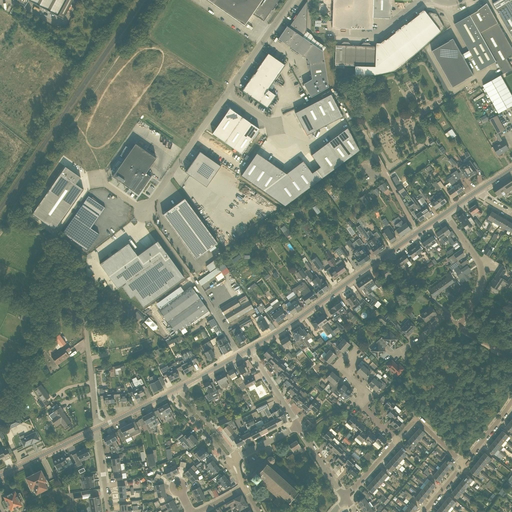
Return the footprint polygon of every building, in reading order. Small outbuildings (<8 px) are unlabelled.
[(12,0),(25,6),(28,1),(63,19),(72,0),(12,0)] [(207,0),(245,25),(253,13),(263,20),(277,0),(207,0)] [(372,29),(372,19),(372,17),(390,18),(390,0),(333,0),(332,28),(372,29)] [(493,4),(509,31),(511,36),(511,0),(498,0),(493,3),(493,4)] [(278,39),(287,45),(304,56),(312,44),(303,37),(306,32),(306,33),(307,1),(307,2),(289,27),(286,26),(287,26),(278,39)] [(496,61),(497,61),(504,74),(511,69),(511,67),(507,58),(511,55),(511,47),(488,5),(487,3),(478,10),(479,11),(470,15),(496,61)] [(429,41),(440,31),(444,28),(436,14),(429,12),(427,14),(424,10),(415,17),(413,15),(410,17),(429,41)] [(470,15),(455,24),(480,70),(496,61),(470,15)] [(418,51),(429,41),(410,17),(408,19),(409,22),(400,29),(418,51)] [(406,61),(418,51),(400,29),(391,36),(389,34),(387,36),(406,61)] [(399,68),(406,61),(387,36),(384,38),(386,40),(381,44),(396,70),(399,68)] [(452,87),(474,75),(453,39),(431,51),(452,87)] [(341,45),(336,45),(335,65),(342,65),(344,65),(345,65),(346,42),(343,42),(341,45)] [(348,43),(346,42),(345,65),(355,66),(356,46),(351,46),(351,45),(348,43)] [(365,65),(366,43),(363,43),(361,46),(356,46),(355,66),(355,79),(368,76),(365,65)] [(376,47),(371,46),(368,43),(366,43),(365,65),(368,76),(377,74),(375,67),(376,47)] [(309,62),(324,59),(323,51),(312,44),(304,56),(309,60),(309,62)] [(376,44),(376,47),(375,67),(377,74),(396,70),(381,44),(376,44)] [(125,61),(109,85),(173,130),(193,102),(184,96),(194,83),(144,48),(131,66),(125,61)] [(285,65),(268,53),(242,90),(267,108),(276,95),(268,90),(285,65)] [(311,72),(326,69),(324,59),(309,62),(311,72)] [(326,69),(311,72),(312,79),(303,84),(311,97),(328,87),(326,69)] [(511,95),(501,76),(484,85),(499,113),(511,105),(511,95)] [(295,113),(307,135),(343,116),(331,94),(295,113)] [(227,113),(216,128),(215,129),(213,133),(212,134),(242,154),(259,129),(232,110),(230,109),(228,111),(227,113)] [(505,129),(496,116),(489,120),(498,133),(495,135),(500,142),(500,143),(503,141),(498,133),(505,129)] [(317,163),(320,167),(316,170),(322,178),(359,150),(347,128),(311,155),(317,163)] [(452,129),(444,134),(447,138),(450,135),(452,138),(456,136),(452,129)] [(493,146),(498,155),(504,151),(505,152),(509,149),(504,140),(503,141),(500,143),(500,142),(493,146)] [(135,144),(113,177),(138,195),(151,177),(146,173),(156,158),(135,144)] [(206,187),(221,166),(200,151),(200,152),(185,172),(206,187)] [(322,179),(322,178),(316,170),(312,173),(303,161),(286,174),(257,153),(241,176),(285,207),(322,179)] [(458,164),(451,158),(449,160),(454,168),(458,164)] [(464,164),(472,176),(473,175),(474,175),(475,175),(476,175),(475,172),(476,171),(472,165),(473,165),(470,160),(464,164)] [(462,172),(466,177),(466,178),(468,177),(470,179),(470,178),(471,177),(472,177),(472,176),(464,164),(458,168),(461,173),(462,172)] [(55,230),(84,189),(76,183),(80,177),(65,166),(32,213),(55,230)] [(400,183),(396,176),(392,178),(396,185),(400,183)] [(511,181),(509,178),(493,189),(498,195),(500,198),(506,194),(511,189),(511,181)] [(458,194),(463,190),(459,184),(457,184),(455,181),(452,183),(455,186),(453,188),(458,194)] [(384,183),(379,186),(377,187),(379,190),(381,189),(383,192),(388,189),(384,183)] [(453,188),(449,183),(445,185),(447,187),(449,190),(447,191),(452,198),(458,194),(453,188)] [(405,191),(401,185),(397,188),(396,188),(400,194),(405,191)] [(424,193),(424,192),(421,188),(418,190),(421,194),(424,200),(427,198),(424,193)] [(326,193),(323,189),(319,192),(322,195),(324,199),(329,196),(326,192),(326,193)] [(444,203),(446,202),(442,195),(441,195),(439,193),(434,196),(441,207),(444,205),(444,203)] [(365,195),(360,198),(364,204),(369,201),(365,195)] [(433,195),(428,199),(431,203),(435,209),(438,207),(439,208),(441,207),(434,196),(433,195)] [(88,250),(99,234),(91,228),(105,208),(88,196),(63,233),(88,250)] [(163,215),(195,259),(217,243),(185,198),(163,215)] [(425,218),(430,214),(426,207),(422,210),(421,208),(422,207),(418,200),(414,203),(416,205),(425,218)] [(316,205),(312,208),(317,214),(320,212),(316,205)] [(416,205),(409,210),(416,219),(417,218),(420,221),(425,218),(416,205)] [(478,213),(479,214),(481,215),(482,212),(479,210),(476,205),(472,207),(470,208),(470,209),(469,209),(474,216),(478,213)] [(498,215),(492,212),(488,219),(493,222),(498,215)] [(457,218),(462,224),(460,225),(463,228),(464,227),(466,230),(470,227),(475,223),(471,217),(468,219),(466,215),(465,216),(463,214),(460,215),(461,216),(457,218)] [(493,222),(500,226),(504,219),(498,215),(493,222)] [(404,224),(398,216),(395,219),(405,233),(411,229),(406,223),(404,224)] [(395,230),(400,237),(405,233),(395,219),(392,221),(398,229),(395,230)] [(504,231),(506,229),(510,222),(504,219),(500,226),(498,228),(503,231),(504,232),(504,231)] [(311,234),(302,222),(299,224),(308,236),(311,234)] [(351,226),(348,228),(353,235),(356,233),(351,226)] [(447,234),(450,232),(446,226),(441,230),(445,236),(447,234)] [(391,243),(395,240),(396,239),(388,227),(383,230),(384,232),(387,236),(391,243)] [(445,236),(441,230),(435,234),(439,239),(438,240),(441,245),(448,240),(447,238),(445,236)] [(366,243),(375,255),(380,251),(367,234),(365,231),(362,233),(368,242),(366,243)] [(385,248),(378,238),(376,236),(374,237),(373,235),(370,231),(370,232),(367,234),(380,251),(385,248)] [(431,246),(436,242),(432,236),(427,240),(431,246)] [(455,250),(460,247),(458,244),(455,246),(448,237),(447,238),(448,240),(448,241),(453,247),(455,250)] [(365,262),(370,258),(363,249),(362,250),(359,246),(363,243),(359,238),(355,241),(352,244),(365,262)] [(426,250),(428,253),(431,250),(433,252),(435,251),(433,248),(431,246),(427,240),(422,243),(426,250)] [(137,255),(129,243),(100,264),(118,289),(122,286),(131,298),(135,295),(143,307),(184,277),(158,241),(137,255)] [(353,255),(360,265),(365,262),(352,244),(349,246),(355,254),(353,255)] [(338,247),(339,248),(343,254),(346,257),(349,255),(345,249),(342,245),(338,247)] [(422,251),(418,245),(413,249),(417,255),(422,251)] [(339,248),(335,251),(339,257),(343,254),(339,248)] [(484,253),(487,255),(489,257),(493,251),(489,249),(487,248),(485,251),(484,253)] [(413,249),(408,252),(412,258),(417,255),(413,249)] [(458,260),(464,255),(460,250),(447,259),(451,264),(449,266),(452,270),(454,269),(458,266),(461,264),(460,264),(458,260)] [(408,266),(409,266),(406,262),(409,261),(405,255),(399,258),(409,271),(411,270),(408,266)] [(302,259),(304,264),(308,270),(312,268),(305,257),(302,259)] [(331,259),(330,260),(340,274),(341,274),(343,273),(343,272),(346,270),(342,265),(344,263),(341,259),(335,263),(332,258),(331,259)] [(399,258),(394,262),(401,272),(405,269),(407,273),(409,271),(399,258)] [(318,259),(313,262),(320,271),(325,268),(318,259)] [(209,271),(218,266),(215,260),(206,265),(209,271)] [(327,262),(330,265),(331,267),(326,270),(329,274),(330,274),(334,279),(337,276),(337,277),(338,276),(340,274),(330,260),(327,262)] [(470,269),(467,266),(466,266),(463,262),(460,264),(461,264),(463,268),(460,270),(458,266),(454,269),(459,276),(458,277),(460,279),(463,277),(466,281),(469,279),(472,277),(468,271),(470,269)] [(218,267),(198,281),(201,286),(202,286),(201,285),(221,271),(218,267)] [(394,284),(396,281),(392,275),(392,274),(387,267),(380,272),(385,278),(388,276),(389,277),(394,284)] [(310,273),(307,275),(310,278),(311,281),(314,285),(313,286),(319,295),(324,292),(313,276),(310,273)] [(451,273),(449,275),(448,274),(445,276),(447,278),(444,279),(448,285),(450,283),(451,285),(457,281),(451,273)] [(322,283),(316,274),(313,276),(324,292),(328,288),(323,282),(322,283)] [(511,274),(508,281),(504,279),(503,278),(497,274),(493,281),(492,280),(489,284),(493,287),(497,289),(500,284),(504,286),(505,286),(506,285),(511,288),(511,274)] [(374,282),(369,276),(362,281),(366,287),(365,288),(369,293),(372,292),(368,286),(374,282)] [(415,281),(418,286),(423,282),(420,278),(415,281)] [(448,285),(444,279),(436,285),(441,292),(448,286),(447,285),(448,285)] [(370,302),(377,308),(380,304),(377,301),(378,301),(369,293),(365,288),(366,287),(362,281),(357,284),(361,291),(362,290),(366,295),(371,299),(370,302)] [(311,301),(315,298),(305,283),(303,282),(299,284),(301,287),(311,301)] [(255,283),(250,287),(247,289),(250,292),(253,290),(252,289),(256,285),(255,283)] [(427,289),(434,298),(437,295),(435,294),(438,292),(439,293),(441,292),(436,285),(431,289),(430,287),(427,289)] [(193,322),(195,324),(210,313),(209,311),(191,286),(184,291),(180,286),(156,304),(160,309),(159,310),(176,334),(193,322)] [(306,304),(307,304),(311,301),(301,287),(299,289),(303,296),(302,297),(306,304)] [(290,302),(292,304),(297,311),(301,308),(298,304),(301,302),(297,297),(295,294),(288,299),(290,302)] [(220,309),(225,318),(228,322),(231,326),(255,312),(250,303),(246,295),(237,300),(236,299),(220,309)] [(368,304),(369,304),(363,298),(362,298),(360,300),(358,302),(356,299),(355,300),(352,296),(350,298),(349,297),(346,298),(347,299),(346,300),(351,307),(352,306),(356,311),(361,307),(360,305),(363,303),(364,305),(366,304),(368,304)] [(288,308),(292,314),(297,311),(292,304),(287,307),(284,303),(282,305),(285,310),(288,308)] [(335,305),(334,306),(339,314),(340,314),(342,312),(345,314),(347,312),(345,310),(340,303),(335,306),(335,305)] [(372,310),(370,312),(369,313),(373,316),(377,311),(372,307),(369,304),(368,304),(368,305),(372,310)] [(274,319),(277,323),(281,319),(276,312),(271,305),(266,309),(264,310),(268,315),(267,315),(271,321),(274,319)] [(281,319),(286,316),(283,312),(285,310),(282,305),(277,309),(279,311),(276,312),(281,319)] [(339,314),(334,306),(332,307),(333,308),(328,311),(334,318),(335,321),(341,316),(340,314),(339,314)] [(420,315),(426,322),(431,318),(436,314),(430,306),(425,310),(426,311),(420,315)] [(135,313),(142,320),(145,318),(138,310),(135,313)] [(387,320),(393,314),(390,311),(384,318),(387,320)] [(267,324),(270,322),(265,316),(263,317),(261,314),(255,318),(257,323),(258,324),(257,325),(260,329),(261,328),(262,331),(269,327),(267,324)] [(333,332),(330,327),(326,322),(328,321),(323,315),(319,318),(330,333),(333,337),(335,335),(333,332)] [(389,321),(388,321),(387,320),(384,318),(381,315),(377,319),(385,326),(389,322),(389,321)] [(237,330),(235,328),(232,330),(235,336),(239,343),(240,342),(241,343),(243,342),(243,341),(246,339),(241,332),(245,330),(243,326),(251,321),(249,317),(238,323),(241,328),(237,330)] [(214,318),(208,322),(212,328),(213,328),(218,336),(215,338),(221,350),(220,351),(222,355),(221,354),(223,353),(223,354),(231,349),(228,342),(224,337),(218,325),(214,318)] [(316,330),(320,327),(321,326),(328,335),(330,333),(319,318),(311,323),(316,330)] [(389,321),(389,322),(394,327),(398,324),(392,318),(389,321)] [(401,329),(408,336),(411,333),(413,331),(413,330),(415,327),(409,321),(401,329)] [(307,334),(303,329),(302,330),(300,327),(296,329),(302,338),(305,343),(308,341),(307,340),(311,338),(308,333),(307,334)] [(294,335),(293,336),(296,341),(297,341),(300,345),(304,342),(301,338),(302,338),(296,329),(292,331),(294,335)] [(379,340),(385,347),(388,344),(390,347),(397,339),(391,333),(390,332),(387,334),(383,338),(382,337),(379,340)] [(66,343),(60,335),(54,338),(60,347),(66,343)] [(337,340),(340,343),(347,348),(350,344),(346,341),(348,339),(344,335),(342,337),(341,336),(337,340)] [(291,343),(287,337),(280,341),(284,348),(287,346),(290,350),(294,347),(291,343)] [(212,352),(211,349),(214,348),(209,341),(208,340),(206,342),(206,343),(204,344),(205,344),(201,346),(205,352),(209,360),(210,359),(210,360),(212,359),(212,358),(215,357),(214,355),(215,355),(214,354),(213,352),(212,352)] [(327,342),(330,345),(330,346),(335,350),(337,347),(343,353),(347,348),(340,343),(336,347),(329,340),(327,342)] [(383,349),(385,347),(379,340),(376,343),(377,344),(373,348),(370,351),(372,352),(378,358),(385,351),(383,349)] [(67,345),(63,348),(52,356),(57,364),(69,356),(66,353),(71,350),(67,345)] [(326,354),(333,360),(336,355),(333,352),(335,350),(330,346),(328,348),(330,350),(326,354)] [(275,354),(269,349),(270,347),(263,355),(264,354),(267,357),(265,359),(269,361),(274,356),(275,354)] [(303,350),(298,352),(299,354),(296,356),(303,368),(311,364),(303,350)] [(319,359),(323,363),(325,360),(329,364),(333,360),(326,354),(324,352),(320,356),(321,356),(319,359)] [(194,354),(191,355),(191,354),(187,356),(187,357),(184,359),(190,371),(194,368),(192,364),(197,361),(194,354)] [(280,361),(274,356),(269,361),(267,363),(268,363),(269,362),(272,364),(270,366),(273,369),(280,361)] [(183,369),(185,373),(190,371),(184,359),(180,361),(179,360),(175,362),(180,370),(183,369)] [(392,360),(390,362),(387,365),(397,376),(400,373),(400,372),(403,369),(404,369),(399,364),(397,366),(392,360)] [(287,367),(280,361),(273,369),(277,372),(278,370),(281,373),(285,369),(287,367)] [(362,361),(358,365),(360,368),(357,371),(361,375),(367,368),(362,365),(363,364),(364,363),(362,361)] [(175,379),(179,376),(177,372),(180,370),(175,362),(172,364),(172,365),(168,367),(175,379)] [(241,376),(243,380),(244,382),(246,381),(245,378),(244,379),(242,374),(244,373),(245,376),(249,374),(248,371),(246,367),(245,367),(243,363),(240,365),(239,364),(238,365),(237,366),(237,367),(241,374),(240,375),(241,376)] [(168,377),(170,381),(175,379),(168,367),(167,365),(160,369),(164,378),(168,377)] [(368,366),(367,368),(361,375),(365,379),(368,375),(371,377),(375,372),(368,366)] [(233,369),(227,372),(231,379),(237,375),(233,369)] [(284,382),(290,376),(291,374),(285,369),(281,373),(278,376),(279,376),(280,375),(283,378),(281,380),(284,382)] [(328,375),(326,373),(322,378),(324,380),(326,378),(330,381),(336,375),(332,371),(328,375)] [(223,388),(226,387),(229,385),(226,380),(228,379),(224,372),(220,375),(215,377),(219,384),(220,383),(223,388)] [(375,372),(371,377),(373,379),(368,384),(372,388),(380,379),(376,376),(377,374),(375,372)] [(150,384),(154,392),(163,387),(162,386),(165,384),(164,381),(161,376),(158,378),(159,379),(157,380),(154,375),(150,378),(152,383),(150,384)] [(330,390),(333,392),(334,391),(338,386),(335,384),(340,379),(336,375),(330,381),(328,384),(332,388),(331,389),(330,390)] [(239,384),(242,389),(246,387),(244,382),(243,380),(241,376),(235,379),(238,385),(239,384)] [(295,377),(293,379),(290,376),(284,382),(283,384),(284,383),(287,385),(286,387),(289,390),(294,385),(296,382),(298,380),(295,377)] [(246,387),(256,382),(253,377),(246,381),(244,382),(246,387)] [(138,382),(134,383),(140,397),(145,394),(143,390),(146,388),(143,383),(141,379),(138,380),(138,382)] [(380,388),(382,390),(386,385),(380,379),(372,388),(377,392),(380,388)] [(133,394),(136,399),(140,397),(134,383),(133,381),(130,383),(132,388),(128,390),(130,396),(133,394)] [(216,390),(212,382),(210,383),(208,381),(203,384),(209,394),(210,396),(211,399),(219,396),(217,392),(216,390)] [(260,398),(267,394),(262,385),(256,388),(255,384),(248,388),(250,391),(255,389),(260,398)] [(339,397),(347,388),(343,384),(341,387),(339,385),(338,386),(334,391),(333,392),(339,398),(339,397)] [(44,389),(41,385),(34,390),(41,400),(38,402),(42,407),(48,404),(45,400),(50,397),(45,391),(43,390),(44,389)] [(300,390),(294,385),(289,390),(287,392),(288,391),(291,394),(290,396),(293,398),(300,390)] [(126,393),(124,388),(120,388),(120,386),(116,387),(117,390),(117,391),(117,397),(121,397),(121,402),(127,401),(126,393)] [(104,404),(109,403),(108,391),(108,389),(103,389),(103,388),(100,389),(100,393),(100,399),(104,398),(104,404)] [(344,400),(347,402),(351,397),(348,395),(352,392),(347,388),(339,397),(343,401),(344,400)] [(305,398),(301,395),(304,393),(300,390),(293,398),(291,400),(292,400),(293,399),(296,401),(294,403),(297,406),(305,398)] [(109,403),(115,402),(114,397),(117,397),(117,391),(108,391),(109,403)] [(306,396),(305,398),(297,406),(301,409),(302,407),(305,410),(304,411),(307,408),(313,402),(306,396)] [(396,404),(390,399),(391,398),(390,398),(383,406),(384,405),(387,408),(388,408),(391,410),(395,406),(396,404)] [(314,400),(313,402),(307,408),(310,411),(311,410),(315,413),(321,406),(315,401),(314,400)] [(171,410),(167,403),(162,406),(169,418),(170,419),(170,422),(174,420),(172,416),(174,415),(171,410)] [(52,407),(55,411),(54,412),(56,415),(51,418),(55,424),(56,426),(61,422),(65,428),(71,423),(64,414),(63,414),(61,411),(63,410),(60,407),(59,407),(57,404),(52,407)] [(267,404),(256,409),(258,413),(263,410),(267,408),(268,407),(267,404)] [(159,417),(163,415),(166,420),(169,418),(162,406),(157,409),(158,410),(155,411),(159,417)] [(391,417),(394,419),(397,415),(401,411),(395,406),(391,410),(386,415),(387,414),(390,417),(391,417)] [(283,414),(280,408),(271,414),(267,408),(263,410),(270,421),(273,419),(278,426),(281,424),(281,425),(287,421),(283,414)] [(152,411),(147,414),(154,427),(155,428),(154,429),(154,430),(154,433),(158,432),(157,425),(161,422),(159,417),(156,419),(153,412),(152,411)] [(351,430),(353,428),(362,418),(358,422),(355,420),(356,419),(355,419),(352,417),(353,416),(353,415),(352,416),(350,414),(350,413),(343,421),(345,423),(346,424),(345,425),(351,430)] [(147,414),(142,417),(143,418),(143,419),(146,423),(146,424),(145,424),(148,430),(151,428),(154,427),(147,414)] [(404,421),(397,415),(394,419),(389,424),(389,425),(391,423),(394,426),(393,426),(393,427),(393,426),(396,429),(395,430),(396,430),(398,428),(400,430),(400,431),(406,424),(403,422),(404,421)] [(21,424),(17,416),(6,422),(9,429),(21,424)] [(362,418),(353,428),(359,434),(364,428),(361,425),(362,425),(362,424),(361,425),(358,423),(362,418)] [(270,421),(264,424),(268,431),(278,426),(273,419),(270,421)] [(220,425),(221,426),(227,434),(236,426),(233,420),(228,422),(220,425)] [(261,435),(257,428),(254,423),(250,425),(249,423),(247,424),(245,421),(244,422),(245,425),(248,430),(253,439),(261,435)] [(140,433),(135,422),(132,423),(126,426),(131,437),(140,433)] [(257,428),(261,435),(268,431),(264,424),(257,428)] [(121,437),(123,441),(131,437),(126,426),(120,428),(117,430),(118,431),(121,437)] [(227,434),(233,441),(234,440),(238,447),(245,443),(241,436),(236,426),(227,434)] [(356,437),(356,438),(362,443),(364,441),(367,437),(364,434),(365,434),(364,434),(361,431),(365,427),(365,426),(364,428),(359,434),(356,437)] [(330,442),(334,437),(337,433),(335,432),(331,428),(322,437),(323,438),(324,436),(327,439),(326,439),(326,440),(327,439),(330,441),(330,442)] [(421,437),(425,433),(419,428),(415,432),(421,437)] [(241,436),(245,443),(253,439),(248,430),(244,432),(245,434),(241,436)] [(509,436),(503,431),(499,436),(505,441),(509,436)] [(34,443),(39,440),(35,432),(21,439),(24,446),(34,442),(34,443)] [(118,454),(119,453),(120,453),(119,450),(120,449),(116,440),(117,440),(116,437),(118,436),(116,432),(114,433),(113,432),(108,435),(118,454)] [(175,443),(178,441),(183,436),(181,432),(175,437),(175,438),(174,438),(175,443)] [(367,437),(364,441),(370,446),(372,444),(376,439),(374,436),(374,435),(374,436),(371,433),(372,432),(371,432),(367,437)] [(417,442),(421,437),(415,432),(412,437),(417,442)] [(381,434),(376,439),(372,444),(379,449),(387,439),(386,440),(383,438),(384,437),(383,437),(383,438),(380,435),(381,434)] [(112,454),(115,454),(118,454),(108,435),(103,438),(107,445),(109,444),(112,450),(110,451),(112,454)] [(183,442),(183,441),(188,438),(185,435),(179,440),(182,443),(183,442)] [(198,442),(191,435),(188,438),(183,441),(183,442),(190,449),(193,447),(198,442)] [(495,440),(501,445),(502,445),(504,447),(506,443),(506,444),(507,442),(505,441),(499,436),(495,440)] [(332,452),(333,451),(340,443),(334,437),(330,442),(330,441),(325,447),(326,447),(327,446),(330,448),(329,449),(330,448),(333,451),(332,452)] [(412,437),(408,441),(416,448),(415,449),(416,450),(417,451),(419,449),(417,447),(419,444),(417,442),(412,437)] [(298,451),(299,451),(302,449),(300,446),(297,440),(289,445),(293,451),(297,448),(298,451)] [(492,445),(498,450),(501,445),(495,440),(492,445)] [(415,449),(416,448),(408,441),(404,445),(413,453),(416,450),(415,449)] [(339,456),(341,454),(344,450),(346,448),(340,443),(333,451),(336,454),(335,454),(336,454),(336,453),(339,456)] [(492,445),(488,449),(494,454),(498,450),(492,445)] [(72,455),(75,462),(79,460),(80,461),(88,458),(87,456),(90,455),(86,447),(79,451),(79,452),(72,455)] [(0,458),(5,456),(6,459),(10,457),(6,448),(2,450),(1,449),(0,450),(0,449),(0,458)] [(199,455),(202,459),(208,454),(204,448),(200,451),(199,450),(197,452),(194,455),(196,458),(199,455)] [(406,454),(401,449),(397,454),(402,459),(406,454)] [(156,465),(153,453),(146,455),(148,466),(156,465)] [(491,458),(485,453),(481,458),(487,462),(491,458)] [(120,464),(119,458),(123,458),(123,454),(112,456),(113,459),(111,459),(112,465),(120,464)] [(291,462),(296,459),(292,454),(287,457),(291,462)] [(347,459),(341,454),(339,456),(335,461),(336,460),(339,463),(338,463),(339,463),(342,465),(341,467),(345,462),(347,459)] [(351,455),(351,456),(347,459),(345,462),(348,465),(349,464),(351,467),(355,463),(358,460),(352,454),(351,455)] [(402,466),(402,465),(404,462),(403,462),(404,460),(402,459),(397,454),(393,458),(402,466)] [(63,466),(64,468),(73,464),(69,457),(65,459),(64,456),(53,461),(56,469),(57,469),(63,466)] [(453,463),(444,456),(441,459),(442,460),(441,461),(444,463),(449,468),(453,463)] [(272,457),(269,457),(255,472),(255,471),(251,477),(256,481),(257,479),(277,497),(273,502),(279,507),(286,499),(289,502),(291,500),(292,500),(292,501),(293,501),(294,501),(295,501),(295,500),(296,500),(297,499),(297,498),(297,497),(297,496),(297,495),(297,494),(296,494),(298,492),(294,488),(297,485),(273,463),(274,461),(274,458),(272,457)] [(402,466),(393,458),(389,462),(395,467),(397,469),(396,470),(399,473),(401,470),(399,468),(402,466)] [(484,467),(487,462),(481,458),(478,462),(484,467)] [(216,465),(212,460),(207,464),(208,466),(206,468),(208,471),(211,469),(216,465)] [(391,472),(395,467),(389,462),(385,467),(391,472)] [(480,471),(484,467),(478,462),(474,467),(480,471)] [(362,468),(355,463),(351,467),(347,472),(348,471),(351,473),(351,474),(354,476),(353,478),(362,468)] [(444,463),(440,467),(440,468),(446,472),(449,468),(444,463)] [(175,466),(172,467),(171,465),(169,466),(170,468),(173,476),(179,473),(175,466)] [(194,465),(190,468),(184,474),(188,478),(194,473),(198,470),(196,468),(194,465)] [(211,469),(212,471),(210,473),(212,476),(220,470),(216,465),(211,469)] [(474,467),(470,471),(476,476),(480,471),(474,467)] [(164,471),(167,478),(173,476),(170,468),(164,471)] [(440,468),(436,472),(442,477),(446,472),(440,468)] [(45,476),(44,476),(41,470),(35,473),(34,473),(34,474),(33,474),(32,474),(32,475),(26,478),(29,484),(28,485),(33,495),(50,487),(45,476)] [(121,470),(113,471),(114,478),(116,478),(116,481),(123,480),(122,474),(126,473),(125,470),(121,470)] [(384,480),(388,475),(382,470),(378,475),(384,480)] [(433,476),(438,481),(442,477),(436,472),(433,476)] [(188,478),(193,483),(198,477),(194,473),(188,478)] [(224,474),(222,476),(220,474),(213,479),(215,481),(216,480),(220,485),(222,484),(222,483),(227,479),(224,474)] [(374,479),(380,484),(384,480),(378,475),(374,479)] [(475,481),(467,475),(464,479),(469,484),(472,486),(471,487),(473,490),(475,487),(472,485),(475,482),(475,481)] [(83,488),(94,487),(93,476),(85,477),(86,485),(82,485),(83,488)] [(222,484),(225,489),(231,484),(227,479),(222,483),(222,484)] [(376,488),(380,484),(374,479),(370,483),(376,488)] [(466,489),(469,484),(464,479),(460,484),(466,489)] [(422,484),(420,488),(422,489),(428,494),(432,490),(425,484),(423,483),(424,482),(422,480),(420,482),(422,484)] [(429,480),(425,484),(432,490),(435,485),(429,480)] [(493,482),(490,480),(486,485),(484,484),(483,485),(487,489),(493,482)] [(503,491),(507,485),(511,487),(511,485),(507,482),(506,483),(498,494),(501,496),(504,491),(503,491)] [(370,483),(366,488),(372,493),(376,488),(370,483)] [(462,493),(466,489),(460,484),(456,488),(462,493)] [(199,487),(192,491),(195,496),(202,493),(199,487)] [(382,487),(380,489),(387,495),(389,493),(382,487)] [(409,501),(409,500),(411,498),(412,496),(421,503),(424,499),(418,494),(416,492),(417,490),(414,488),(412,491),(415,493),(413,496),(405,490),(404,492),(405,493),(403,495),(402,496),(409,501)] [(456,488),(453,493),(458,498),(462,493),(456,488)] [(422,489),(418,494),(424,499),(428,494),(422,489)] [(2,501),(6,509),(9,507),(11,510),(21,505),(20,502),(24,500),(20,492),(16,494),(15,491),(4,496),(6,500),(2,501)] [(198,502),(205,498),(202,493),(195,496),(198,502)] [(358,502),(361,507),(367,503),(366,501),(371,495),(368,493),(366,495),(364,498),(358,502)] [(241,495),(225,504),(226,506),(229,505),(231,508),(234,507),(245,501),(241,495)] [(101,511),(99,496),(89,498),(91,511),(101,511)] [(452,506),(455,502),(449,497),(446,501),(452,506)] [(175,506),(172,500),(165,504),(168,509),(175,506)] [(409,500),(409,501),(406,503),(405,505),(414,511),(417,507),(412,502),(409,500)] [(248,506),(245,501),(234,507),(235,509),(238,508),(240,510),(248,506)] [(405,506),(402,509),(405,511),(413,511),(414,511),(405,505),(406,503),(404,501),(402,504),(405,506)] [(448,511),(452,506),(446,501),(442,506),(448,511)] [(364,511),(371,508),(367,503),(361,507),(364,511)]
